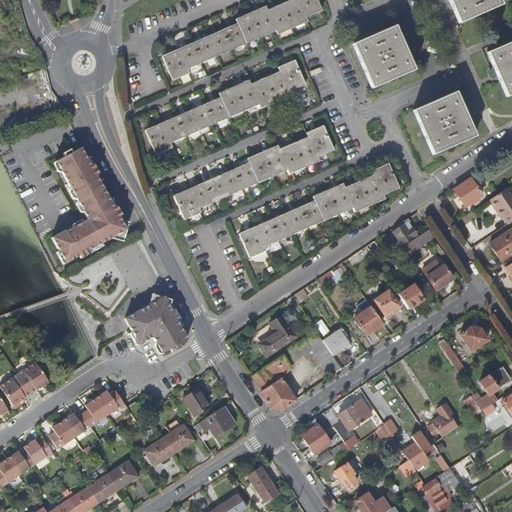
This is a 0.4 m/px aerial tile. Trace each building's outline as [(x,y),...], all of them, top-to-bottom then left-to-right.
[(319,0),(287,0),(269,8),(268,4),(257,9),(238,17),(240,22),(231,26),(213,34),(190,44),(164,56),(172,77),(190,70),(188,66),(277,27),(278,30),(308,18),(306,13),(322,6),(319,0)] [(500,1),(500,0),(450,0),(459,19),(500,1)] [(404,41),(396,23),(353,42),(372,84),(414,65),(404,41)] [(511,91),(511,42),(489,52),(498,74),(506,94),(511,91)] [(295,58),(279,64),(282,71),(261,80),(252,83),(251,79),(235,86),(221,92),(223,96),(204,105),(182,114),(161,123),(147,129),(156,152),(174,144),(172,139),(259,102),(261,106),(291,93),(289,89),(305,81),(295,58)] [(463,109),(455,90),(414,108),(433,151),(474,133),(463,109)] [(324,123),(308,130),(311,136),(281,149),(279,144),(264,151),(250,157),(252,161),(235,169),(219,176),(205,182),(195,186),(188,189),(175,195),(184,217),(201,210),(199,205),(288,167),(289,171),(319,158),(317,154),(333,146),(324,123)] [(72,153),(70,149),(63,153),(65,156),(56,161),(88,219),(67,231),(65,229),(51,237),(65,262),(126,229),(112,203),(81,148),(72,153)] [(390,160),(374,167),(377,173),(356,182),(347,186),(345,182),(328,189),(308,198),(288,206),(276,212),(263,217),(254,221),(245,225),(240,227),(250,255),(267,248),(265,243),(355,205),(356,209),(386,196),(384,192),(400,184),(390,160)] [(480,196),(469,180),(453,190),(464,207),(480,196)] [(511,193),(508,188),(489,201),(500,220),(503,219),(507,225),(511,221),(511,193)] [(406,220),(393,229),(395,231),(392,234),(400,246),(415,235),(406,220)] [(433,238),(428,230),(401,248),(406,256),(433,238)] [(511,253),(511,230),(488,245),(499,262),(511,253)] [(373,243),(367,246),(371,252),(377,248),(373,243)] [(383,260),(378,263),(376,265),(380,269),(387,265),(383,260)] [(452,280),(443,265),(439,267),(435,261),(422,271),(435,291),(452,280)] [(347,275),(340,265),(330,271),(333,276),(325,282),(325,283),(329,288),(347,275)] [(325,282),(333,276),(330,271),(316,281),(320,286),(325,283),(325,282)] [(412,285),(397,295),(408,311),(423,301),(412,285)] [(302,290),(291,298),(296,305),(307,297),(302,290)] [(397,307),(387,292),(372,301),(383,317),(397,307)] [(186,338),(162,296),(124,318),(138,343),(152,336),(161,352),(170,348),(172,351),(179,346),(178,343),(186,338)] [(381,325),(364,300),(356,305),(360,314),(357,316),(352,320),(364,336),(381,325)] [(291,336),(278,315),(266,323),(272,332),(256,342),(263,354),(291,336)] [(487,341),(480,330),(472,328),(460,336),(470,352),(487,341)] [(321,342),(331,356),(348,345),(338,331),(321,342)] [(329,378),(340,370),(331,356),(321,342),(315,333),(303,341),(311,352),(329,378)] [(311,352),(303,341),(279,357),(281,359),(287,368),(311,352)] [(445,344),(439,348),(459,376),(464,373),(445,344)] [(260,391),(258,393),(268,408),(279,411),(294,402),(277,377),(289,370),(287,368),(281,359),(250,378),(260,391)] [(17,375),(30,394),(42,387),(48,383),(35,363),(17,375)] [(476,394),(473,396),(471,397),(479,409),(481,408),(483,411),(491,406),(498,401),(492,393),(511,381),(507,375),(502,379),(497,371),(479,383),(487,395),(481,400),(476,394)] [(24,397),(30,394),(17,375),(0,386),(0,387),(13,407),(19,403),(25,399),(24,397)] [(96,399),(107,416),(124,404),(115,392),(109,396),(106,392),(96,399)] [(205,411),(193,393),(179,402),(191,420),(205,411)] [(511,394),(502,401),(511,415),(511,394)] [(473,414),(479,409),(471,397),(465,402),(473,414)] [(82,414),(90,427),(107,416),(96,399),(85,406),(88,410),(82,414)] [(341,423),(333,429),(342,443),(343,444),(348,440),(352,438),(349,432),(370,416),(360,401),(337,416),(341,423)] [(438,433),(442,439),(455,430),(450,422),(454,419),(444,405),(434,411),(440,418),(431,424),(429,422),(425,425),(432,436),(438,433)] [(138,406),(132,410),(136,417),(143,413),(138,406)] [(494,411),(491,406),(483,411),(481,412),(484,418),(494,411)] [(231,427),(219,411),(195,426),(201,435),(207,431),(213,440),(231,427)] [(62,421),(74,438),(90,427),(82,414),(76,418),(74,414),(62,421)] [(389,420),(382,424),(383,426),(390,436),(391,437),(398,432),(389,420)] [(57,450),(74,438),(62,421),(52,428),(54,433),(48,437),(57,450)] [(169,434),(179,428),(175,421),(164,428),(169,434)] [(497,437),(509,429),(505,422),(492,430),(497,437)] [(329,444),(317,426),(301,436),(313,454),(329,444)] [(383,426),(375,432),(381,442),(390,436),(383,426)] [(169,434),(160,440),(171,457),(190,444),(179,428),(169,434)] [(313,454),(301,436),(293,441),(306,459),(313,454)] [(351,441),(355,446),(360,442),(357,437),(351,441)] [(422,438),(401,452),(407,461),(413,470),(426,461),(419,450),(426,445),(422,438)] [(45,458),(52,453),(43,440),(38,444),(35,440),(24,448),(27,452),(35,464),(45,458)] [(171,457),(160,440),(139,454),(150,470),(171,457)] [(348,440),(343,444),(347,450),(352,446),(348,440)] [(342,443),(327,453),(316,460),(321,466),(331,460),(332,461),(348,450),(347,450),(343,444),(342,443)] [(448,469),(432,445),(428,448),(443,473),(448,469)] [(88,446),(83,450),(86,454),(92,451),(88,446)] [(7,459),(18,476),(35,464),(27,452),(21,456),(18,451),(7,459)] [(477,456),(474,452),(455,465),(472,490),(474,488),(476,487),(466,473),(471,469),(469,466),(473,464),(471,461),(477,456)] [(81,460),(78,456),(68,463),(72,467),(76,464),(81,460)] [(45,458),(35,464),(39,469),(48,463),(45,458)] [(0,484),(2,487),(18,476),(7,459),(0,463),(0,484)] [(407,461),(399,467),(405,478),(414,472),(413,470),(407,461)] [(124,464),(104,477),(114,493),(134,480),(124,464)] [(344,490),(355,483),(350,476),(355,473),(352,468),(349,470),(345,464),(332,473),(344,490)] [(455,465),(448,469),(459,485),(465,494),(472,490),(455,465)] [(511,473),(511,472),(508,466),(490,478),(495,485),(511,473)] [(259,506),(273,496),(255,469),(240,479),(259,506)] [(459,485),(448,469),(443,473),(432,480),(439,490),(444,487),(448,493),(452,489),(452,490),(459,485)] [(114,493),(104,477),(84,490),(94,506),(114,493)] [(439,490),(432,480),(424,486),(421,488),(427,497),(426,498),(430,504),(433,502),(436,506),(448,498),(450,497),(448,493),(444,487),(439,490)] [(472,490),(465,494),(471,504),(475,510),(477,511),(483,511),(475,499),(479,496),(474,488),(472,490)] [(85,511),(94,506),(84,490),(67,501),(64,503),(69,511),(85,511)] [(384,511),(388,510),(381,500),(377,503),(371,493),(354,504),(359,511),(384,511)] [(64,503),(60,498),(55,502),(58,506),(64,503)] [(209,511),(239,511),(230,498),(209,511)] [(439,511),(452,503),(448,498),(436,506),(433,502),(430,504),(434,511),(439,511)] [(69,511),(64,503),(58,506),(49,511),(69,511)] [(456,511),(458,511),(465,508),(462,503),(454,508),(456,511)]
